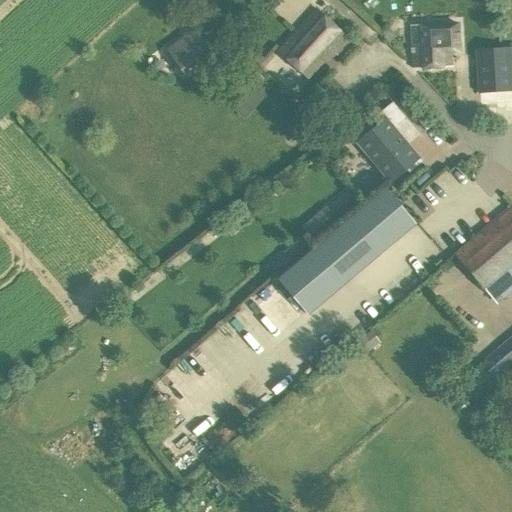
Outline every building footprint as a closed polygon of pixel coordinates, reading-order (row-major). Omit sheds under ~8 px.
[(337,56),(350,41),(314,9),(277,51),(308,79),(333,51),(337,56)] [(410,69),(451,67),(450,53),(458,53),(457,25),(408,27),(410,69)] [(186,78),(216,54),(194,26),(164,50),(186,78)] [(389,44),(396,36),(385,26),(378,33),(389,44)] [(478,93),(510,91),(507,47),(475,49),(478,93)] [(250,108),(266,92),(259,84),(263,80),(245,62),(226,81),(242,98),(241,99),(250,108)] [(405,117),(392,102),(378,113),(383,119),(354,143),(389,184),(406,170),(409,173),(422,162),(419,159),(420,159),(393,127),(405,117)] [(314,142),(327,131),(312,113),(299,124),(314,142)] [(353,277),(415,224),(384,188),(322,240),(353,277)] [(511,206),(511,205),(455,254),(496,303),(511,290),(511,206)] [(292,265),(308,251),(297,239),(281,252),(292,265)] [(288,279),(301,299),(335,278),(323,257),(288,279)] [(241,304),(276,346),(308,320),(273,277),(241,304)] [(494,379),(511,363),(511,334),(480,363),(494,379)]
